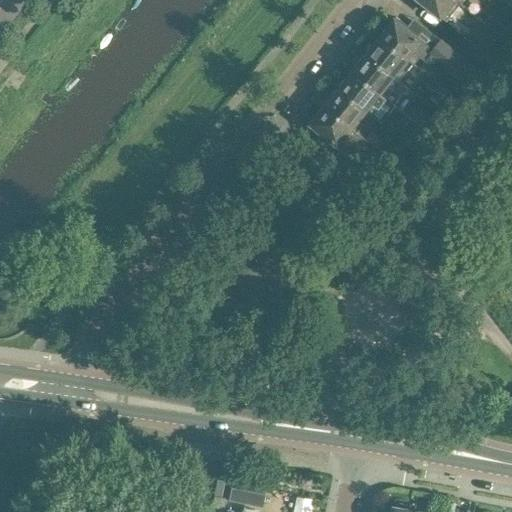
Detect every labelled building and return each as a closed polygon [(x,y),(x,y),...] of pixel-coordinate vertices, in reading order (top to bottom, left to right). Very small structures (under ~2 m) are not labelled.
[(456,0),(414,0),(422,6),(424,4),(446,22),(454,12),(449,8),(456,0)] [(490,16),(474,3),(469,10),(484,22),(490,16)] [(380,34),(380,37),(409,59),(416,51),(427,59),(430,56),(428,54),(431,50),(405,29),(407,26),(396,18),(387,28),(384,28),(380,34)] [(452,26),(444,35),(478,63),(485,53),(452,26)] [(370,46),(365,53),(399,80),(413,63),(409,59),(380,37),(374,45),(370,46)] [(476,65),(442,38),(441,39),(431,50),(428,54),(430,56),(463,82),(476,65)] [(358,65),(352,72),(393,105),(407,87),(399,80),(365,53),(358,62),(358,65)] [(433,78),(422,69),(417,76),(427,85),(433,78)] [(393,105),(352,72),(346,79),(343,80),(337,87),(367,111),(377,119),(383,112),(386,115),(389,111),(393,105)] [(367,111),(337,87),(330,96),(330,99),(324,106),(353,129),(358,132),(365,123),(360,120),(367,111)] [(404,114),(393,105),(389,111),(399,120),(404,114)] [(316,116),(308,127),(319,135),(321,133),(329,139),(326,143),(346,160),(364,138),(358,132),(353,129),(324,106),(323,108),(320,108),(316,114),(316,116)] [(383,141),(371,131),(366,139),(378,148),(383,141)] [(382,182),(396,164),(386,156),(372,174),(382,182)] [(256,260),(257,261),(259,266),(241,272),(240,273),(261,327),(279,320),(280,321),(301,313),(278,252),(256,260)] [(224,511),(227,498),(215,496),(211,511),(224,511)]
